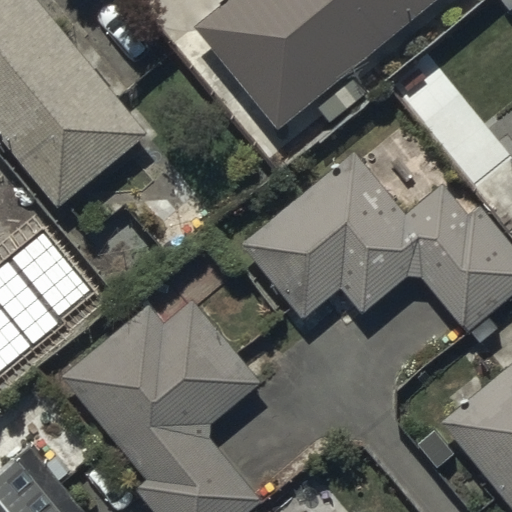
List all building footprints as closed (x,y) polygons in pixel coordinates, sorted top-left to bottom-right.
[(0,0),(0,121),(58,192),(145,120),(45,0),(0,0)] [(227,0),(205,19),(288,121),(437,0),(227,0)] [(361,142),(249,237),(314,312),(350,281),(371,305),(420,263),(473,325),(511,292),(511,225),(460,165),(415,204),(361,142)] [(0,256),(45,219),(0,166),(0,256)] [(149,304),(68,370),(152,473),(141,482),(165,511),(244,511),(265,495),(212,432),(213,416),(262,376),(196,296),(164,321),(149,304)] [(511,355),(441,412),(511,499),(511,355)] [(71,511),(23,452),(0,469),(0,511),(71,511)]
